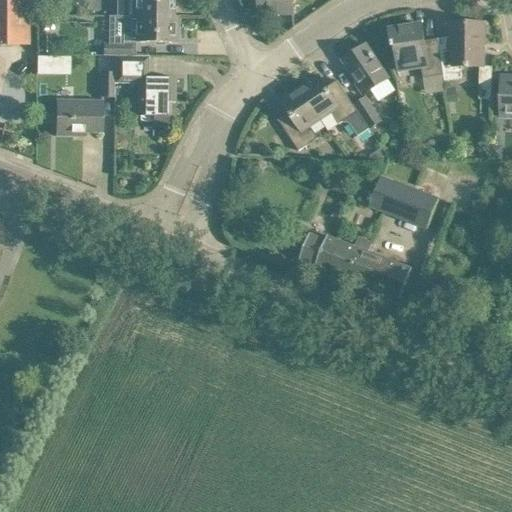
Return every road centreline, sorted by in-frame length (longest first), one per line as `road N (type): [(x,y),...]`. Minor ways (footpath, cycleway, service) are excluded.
road 1 (tertiary): [(511,377),(174,248)]
road 2 (residential): [(262,73),(221,114),(174,248)]
road 3 (tertiary): [(174,248),(0,178)]
road 4 (residential): [(262,73),(346,10),(373,0)]
